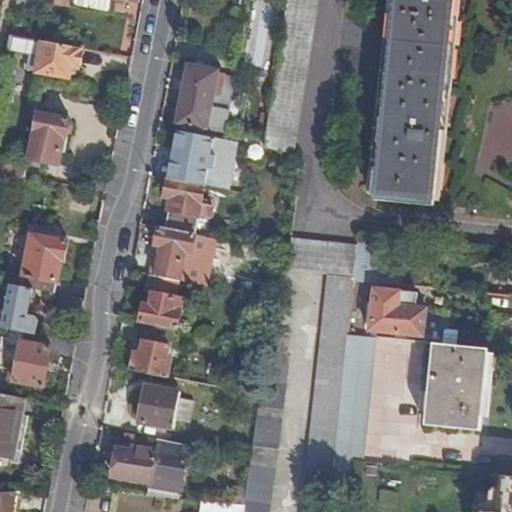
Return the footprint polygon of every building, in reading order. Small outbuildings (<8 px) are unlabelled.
[(19,7),(17,16),(41,21),(45,0),(18,0),(17,6),(19,7)] [(113,12),(117,0),(115,0),(75,0),(74,6),(113,12)] [(266,148),(296,154),(316,28),(319,0),(290,0),(286,22),(267,141),(266,148)] [(457,0),(397,0),(377,198),(437,203),(457,0)] [(12,36),(9,53),(34,58),(31,71),(71,79),(73,68),(80,68),(84,49),(12,36)] [(179,124),(227,134),(236,85),(223,83),(218,81),(220,71),(191,66),(179,124)] [(38,113),(30,160),(61,165),(66,138),(69,138),(72,120),(38,113)] [(227,191),(237,142),(180,131),(176,151),(181,151),(179,163),(175,182),(206,187),(227,191)] [(0,173),(26,178),(29,163),(0,157),(0,173)] [(82,188),(108,194),(111,178),(85,173),(82,188)] [(197,235),(208,237),(214,205),(203,203),(206,187),(175,182),(170,181),(167,198),(173,200),(168,229),(197,235)] [(182,281),(198,284),(199,273),(184,271),(185,264),(201,266),(202,253),(194,251),(197,235),(168,229),(162,228),(159,246),(164,248),(162,258),(160,258),(156,276),(182,281)] [(35,289),(58,293),(64,262),(66,262),(70,242),(35,235),(25,287),(35,289)] [(360,246),(356,277),(355,281),(365,281),(381,283),(386,237),(361,235),(360,246)] [(290,269),(330,274),(356,277),(360,246),(294,238),(292,238),(287,269),(290,269)] [(303,511),(330,511),(335,470),(336,458),(350,335),(355,287),(355,281),(356,277),(330,274),(313,424),(303,511)] [(143,323),(145,324),(176,330),(180,331),(183,312),(185,313),(188,300),(179,298),(182,281),(156,276),(153,275),(149,293),(155,294),(153,306),(147,305),(143,323)] [(13,286),(11,295),(33,298),(35,289),(25,287),(13,286)] [(403,292),(377,288),(371,331),(409,335),(412,306),(402,305),(403,292)] [(488,307),(495,308),(511,310),(511,295),(489,293),(488,307)] [(0,307),(0,328),(27,333),(31,316),(30,313),(33,298),(11,295),(9,308),(0,307)] [(31,316),(27,333),(39,335),(42,319),(38,314),(30,313),(31,316)] [(137,353),(134,371),(170,378),(174,360),(170,359),(176,330),(145,324),(141,341),(146,342),(144,353),(137,353)] [(54,350),(77,355),(79,343),(39,335),(27,333),(25,342),(23,342),(16,381),(47,387),(54,350)] [(336,458),(357,460),(363,461),(376,338),(350,335),(336,458)] [(482,432),(491,350),(436,344),(427,427),(482,432)] [(204,502),(202,511),(270,511),(280,446),(285,381),(286,381),(292,355),(271,351),(263,396),(253,458),(246,506),(204,502)] [(183,393),(148,387),(142,423),(176,430),(183,393)] [(31,399),(0,393),(0,454),(23,459),(24,453),(16,452),(23,414),(25,403),(30,404),(31,399)] [(16,452),(24,453),(32,416),(23,414),(16,452)] [(153,483),(152,489),(180,494),(190,446),(127,434),(125,444),(121,444),(119,453),(115,454),(112,470),(115,472),(114,477),(153,483)] [(336,458),(335,470),(356,473),(357,460),(336,458)] [(511,511),(511,476),(501,475),(499,496),(487,495),(484,511),(511,511)] [(152,489),(150,496),(161,497),(168,497),(180,498),(180,494),(152,489)] [(15,511),(18,492),(0,493),(0,511),(15,511)]
